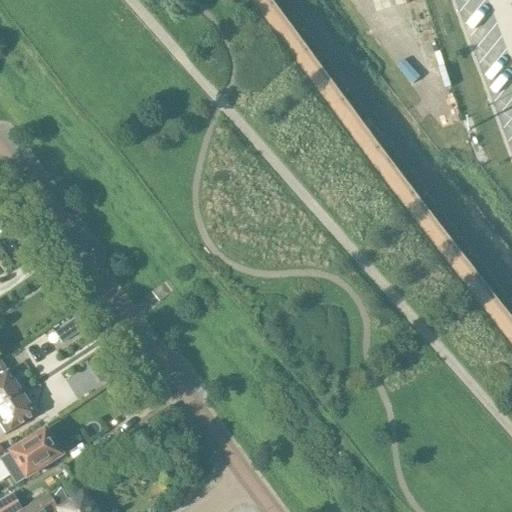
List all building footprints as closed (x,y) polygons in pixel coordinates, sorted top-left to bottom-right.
[(74,320),(54,334),(61,344),(81,331),(74,320)] [(0,361),(0,360),(0,407),(22,393),(8,370),(7,371),(0,361)] [(22,393),(0,407),(0,426),(6,436),(37,416),(22,393)] [(0,462),(15,486),(59,457),(60,454),(53,444),(54,441),(49,434),(46,433),(45,431),(0,460),(0,462)] [(97,511),(85,491),(81,493),(68,501),(60,489),(29,507),(21,511),(47,511),(55,507),(58,511),(97,511)] [(0,500),(0,511),(21,511),(29,507),(18,490),(0,500)]
